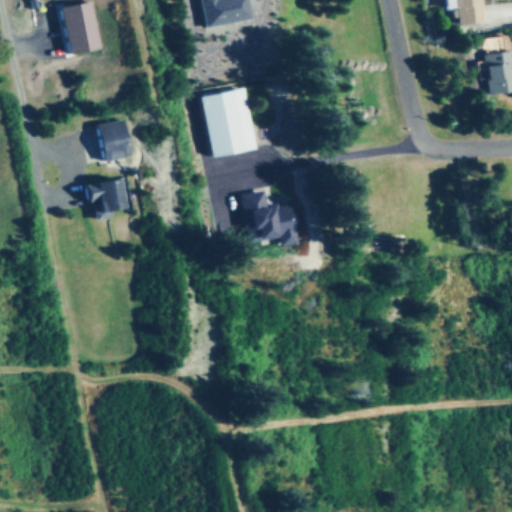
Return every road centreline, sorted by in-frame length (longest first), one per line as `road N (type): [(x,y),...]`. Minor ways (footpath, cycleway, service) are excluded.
road 1 (residential): [(511,146),(446,149),(425,141),(390,0)]
road 2 (residential): [(41,210),(0,4)]
